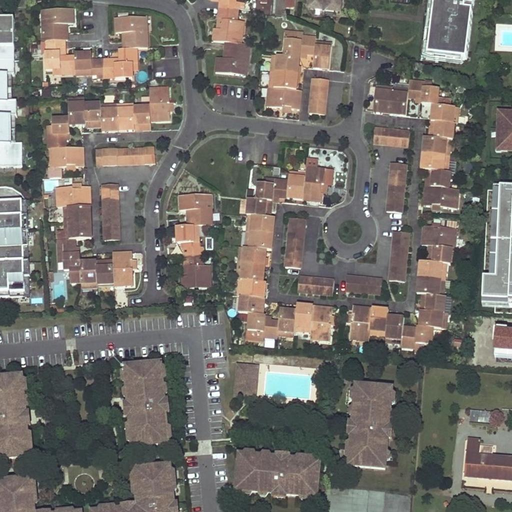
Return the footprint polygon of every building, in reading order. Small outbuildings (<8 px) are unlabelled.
[(268,10),(268,0),(259,0),(259,10),(268,10)] [(287,0),(287,9),(294,10),(295,0),(287,0)] [(336,7),(342,7),(342,0),(312,0),(312,3),(317,4),(317,11),(335,13),(336,13),(336,7)] [(435,0),(428,55),(466,60),(472,11),(464,10),(465,4),(473,5),(473,0),(435,0)] [(217,15),(239,17),(240,4),(237,3),(218,2),(218,9),(217,15)] [(47,50),(67,50),(66,35),(62,35),(62,26),(68,26),(74,26),(73,10),(43,11),(43,43),(47,43),(47,50)] [(140,72),(140,50),(150,49),(149,34),(143,34),(142,19),(119,20),(119,35),(124,36),(130,36),(130,44),(125,44),(125,51),(122,51),(122,58),(116,58),(117,79),(117,81),(135,81),(135,73),(140,72)] [(0,168),(6,168),(23,168),(23,145),(16,145),(12,145),(12,118),(16,118),(18,118),(17,103),(13,103),(9,103),(8,78),(13,78),(16,78),(15,48),(10,48),(10,41),(15,41),(15,20),(0,20),(0,168)] [(238,23),(217,21),(216,26),(216,30),(215,30),(213,44),(223,45),(223,50),(228,51),(227,59),(222,58),(217,58),(215,73),(240,76),(241,61),(247,61),(249,48),(242,46),(243,24),(238,23)] [(266,91),(264,108),(282,110),(283,107),(289,107),(289,110),(296,111),(297,93),(293,93),(294,86),(295,85),(296,81),(296,75),(291,75),(292,61),(297,62),(298,58),(299,53),(306,54),(307,49),(311,49),(315,50),(314,68),(319,68),(324,69),(324,63),(331,64),(332,50),(325,49),(326,42),(315,41),(316,35),(300,34),(300,39),(292,38),(293,36),(284,36),(283,51),(272,50),(271,59),(277,60),(276,74),(270,73),(269,83),(271,84),(270,91),(266,91)] [(48,55),(45,56),(46,70),(59,69),(60,74),(75,73),(75,76),(94,75),(93,59),(93,53),(77,54),(77,56),(67,57),(61,57),(62,55),(48,55)] [(98,58),(99,75),(99,79),(112,78),(111,58),(98,58)] [(310,78),(307,116),(322,117),(325,80),(310,78)] [(400,114),(404,114),(406,99),(413,99),(420,100),(420,105),(432,106),(431,111),(431,115),(437,115),(435,129),(430,129),(430,133),(429,137),(423,137),(423,142),(422,147),(428,148),(426,161),(421,161),(421,166),(420,170),(425,171),(431,171),(431,178),(425,178),(424,189),(430,189),(429,197),(423,197),(423,204),(432,205),(433,203),(444,204),(445,206),(457,207),(458,188),(453,187),(454,173),(448,173),(449,163),(443,162),(444,149),(450,149),(450,139),(456,139),(456,123),(453,122),(454,116),(459,117),(460,108),(437,106),(438,88),(434,88),(434,82),(408,80),(407,83),(407,88),(391,87),(376,86),(373,112),(377,112),(381,112),(382,108),(396,109),(396,114),(400,114)] [(139,112),(139,108),(132,108),(132,113),(117,114),(117,110),(108,110),(108,101),(89,103),(89,105),(83,106),(83,101),(73,101),(73,116),(55,118),(56,124),(48,125),(50,150),(52,149),(54,169),(70,168),(70,164),(78,164),(78,167),(86,166),(86,160),(85,154),(80,154),(80,148),(71,148),(71,144),(70,132),(79,132),(98,130),(107,130),(107,138),(112,137),(119,137),(118,131),(133,130),(133,136),(137,136),(141,135),(141,130),(148,130),(149,135),(152,134),(157,134),(156,120),(155,115),(163,115),(163,120),(169,120),(175,119),(175,113),(172,113),(172,103),(174,103),(173,89),(154,91),(155,110),(139,112)] [(502,148),(502,152),(511,151),(511,114),(504,114),(504,117),(500,117),(499,148),(502,148)] [(377,144),(379,129),(372,128),(370,143),(377,144)] [(379,129),(377,144),(408,146),(409,131),(379,129)] [(156,155),(155,148),(98,152),(99,166),(146,161),(145,155),(156,155)] [(393,163),(387,210),(402,212),(407,164),(393,163)] [(245,297),(244,314),(248,315),(247,331),(256,332),(255,338),(280,340),(280,335),(298,336),(298,330),(313,331),(313,337),(330,338),(332,324),(330,324),(330,315),(333,316),(333,307),(322,306),(322,310),(314,309),(314,305),(310,305),(305,305),(305,309),(298,308),(298,313),(293,312),(293,307),(288,307),(283,307),(281,322),(277,322),(273,321),(268,321),(269,314),(267,314),(268,305),(263,305),(263,299),(264,292),(269,293),(270,284),(268,284),(269,275),(263,274),(265,261),(270,262),(271,252),(277,253),(278,249),(278,244),(273,244),(274,229),(280,229),(280,224),(280,218),(277,218),(272,217),(273,210),(278,210),(278,203),(279,199),(288,200),(292,200),(305,201),(306,197),(319,198),(318,202),(332,203),(332,197),(329,197),(330,188),(333,188),(335,172),(335,171),(326,170),(315,169),(315,175),(313,181),(306,180),(307,175),(297,174),(296,181),(279,180),(278,186),(271,185),(264,185),(262,201),(252,200),(251,216),(254,217),(251,251),(244,250),(241,282),(244,282),(243,298),(245,297)] [(335,172),(333,188),(336,189),(341,189),(342,173),(335,172)] [(496,181),(486,180),(486,190),(496,191),(496,181)] [(125,256),(123,256),(118,256),(118,258),(114,258),(109,259),(110,264),(95,265),(95,260),(90,260),(85,260),(84,246),(80,246),(79,239),(94,237),(94,230),(93,226),(87,227),(87,219),(86,211),(92,211),(92,204),(92,202),(87,202),(86,195),(92,195),(91,184),(86,184),(86,188),(77,189),(76,185),(61,186),(61,194),(67,193),(67,203),(68,203),(68,213),(75,212),(76,220),(76,227),(69,228),(69,239),(60,240),(62,259),(67,258),(68,264),(70,264),(70,271),(84,270),(85,286),(97,286),(96,280),(104,280),(104,282),(121,282),(128,281),(128,284),(140,284),(139,264),(136,264),(135,256),(138,256),(138,249),(131,250),(125,251),(125,256)] [(105,242),(121,241),(119,186),(103,186),(105,242)] [(185,196),(185,211),(194,211),(200,211),(200,217),(195,218),(195,227),(186,228),(186,245),(189,245),(206,244),(205,226),(218,224),(216,194),(185,196)] [(0,297),(32,296),(27,200),(0,201),(0,297)] [(294,219),(288,269),(303,271),(308,220),(294,219)] [(426,301),(432,301),(430,315),(425,314),(424,323),(424,327),(418,326),(412,326),(408,326),(409,319),(404,318),(400,318),(400,323),(392,321),(393,317),(393,310),(388,310),(382,309),(382,314),(368,313),(368,308),(356,307),(355,313),(357,314),(357,323),(354,323),(353,339),(372,340),(373,333),(391,335),(390,342),(405,343),(406,345),(432,346),(432,341),(440,341),(442,325),(454,326),(454,318),(449,318),(450,311),(451,311),(452,294),(447,294),(448,284),(449,283),(444,283),(445,270),(449,270),(450,261),(454,261),(456,244),(459,244),(460,226),(446,225),(446,228),(437,227),(437,225),(429,224),(428,236),(435,236),(434,243),(433,252),(439,252),(439,260),(433,259),(425,258),(425,268),(429,269),(428,281),(424,281),(422,291),(427,292),(426,301)] [(398,243),(394,281),(411,283),(414,243),(398,243)] [(190,249),(190,261),(210,260),(209,248),(207,248),(190,249)] [(196,266),(211,265),(210,260),(190,261),(191,275),(196,275),(196,266)] [(191,275),(187,275),(188,290),(216,289),(215,264),(211,265),(196,266),(196,275),(191,275)] [(335,294),(336,280),(302,277),(300,291),(335,294)] [(350,277),(348,293),(385,296),(386,280),(350,277)] [(495,366),(497,351),(478,350),(477,365),(495,366)] [(131,417),(134,448),(169,445),(166,414),(165,402),(162,365),(126,368),(130,405),(131,417)] [(259,368),(239,366),(237,391),(242,397),(251,397),(257,393),(259,368)] [(0,460),(30,457),(28,427),(26,415),(23,377),(0,379),(0,460)] [(390,427),(393,390),(358,387),(354,424),(353,436),(351,467),(386,470),(389,439),(390,427)] [(497,425),(498,415),(473,412),(471,423),(497,425)] [(499,458),(482,457),(483,448),(469,447),(467,468),(462,468),(462,476),(511,480),(511,453),(500,452),(499,458)] [(278,459),(241,456),(238,491),(275,495),(287,496),(318,499),(321,463),(290,461),(278,459)] [(109,511),(175,511),(175,506),(171,467),(136,470),(140,509),(136,509),(124,511),(109,511)] [(35,511),(33,480),(0,482),(0,511),(35,511)]
